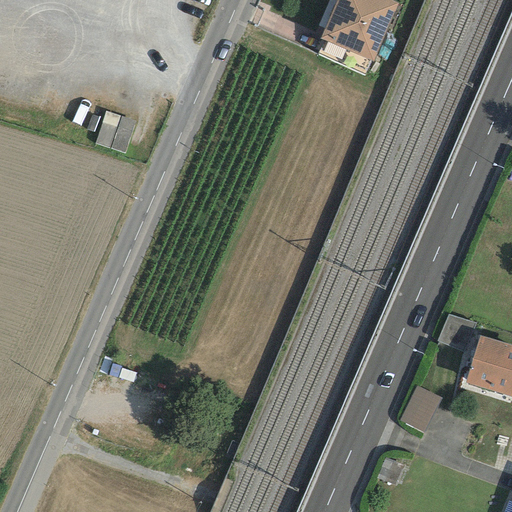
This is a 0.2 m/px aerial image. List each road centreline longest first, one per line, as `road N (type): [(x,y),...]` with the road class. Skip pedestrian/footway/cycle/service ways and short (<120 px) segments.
road 1 (residential): [(47,439),(237,0)]
road 2 (primary): [(323,511),(511,77)]
road 3 (unclassified): [(47,439),(252,511)]
